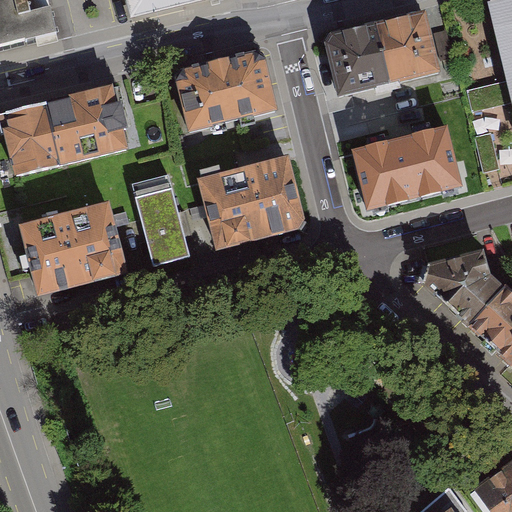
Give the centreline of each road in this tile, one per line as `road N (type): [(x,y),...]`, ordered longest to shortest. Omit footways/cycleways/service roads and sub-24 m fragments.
road 1 (residential): [(41,333),(344,251)]
road 2 (residential): [(0,91),(285,21)]
road 3 (residential): [(344,251),(511,420)]
road 4 (residential): [(285,21),(344,251)]
road 5 (residential): [(344,251),(511,213)]
road 6 (secondary): [(0,398),(38,511)]
